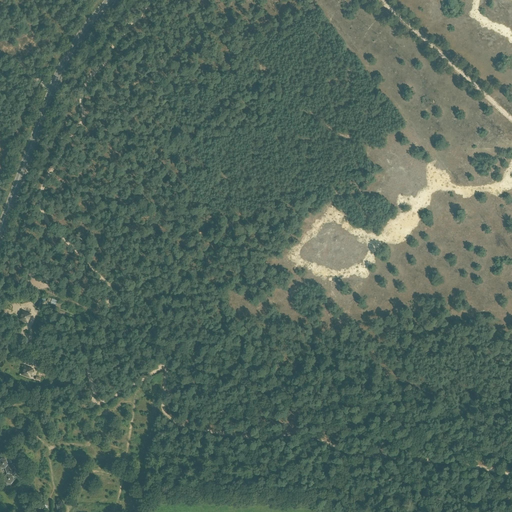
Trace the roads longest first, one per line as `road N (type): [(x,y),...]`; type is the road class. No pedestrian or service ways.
road 1 (track): [(151,0),(85,82),(80,124),(41,191),(47,223),(108,288),(87,371),(92,397),(103,402),(163,367),(162,408),(192,428),(265,438),(300,432),(349,451),(511,472)]
road 2 (track): [(511,253),(388,92),(382,72),(318,0)]
road 3 (primary): [(0,229),(67,56),(109,0)]
road 4 (track): [(382,0),(511,119)]
